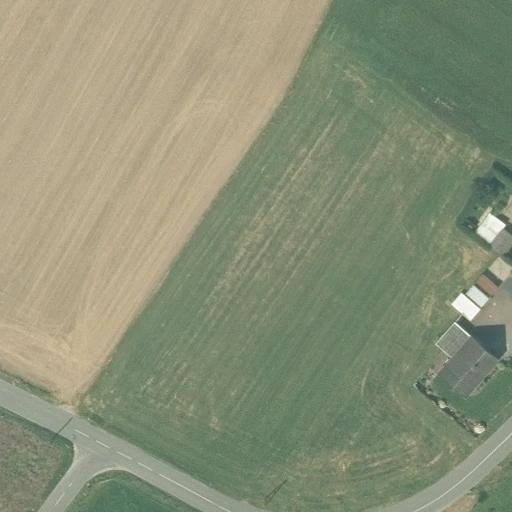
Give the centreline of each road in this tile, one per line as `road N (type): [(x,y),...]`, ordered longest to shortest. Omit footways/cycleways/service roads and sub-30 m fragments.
road 1 (tertiary): [(222,511),(101,444)]
road 2 (tertiary): [(511,434),(447,496),(413,511)]
